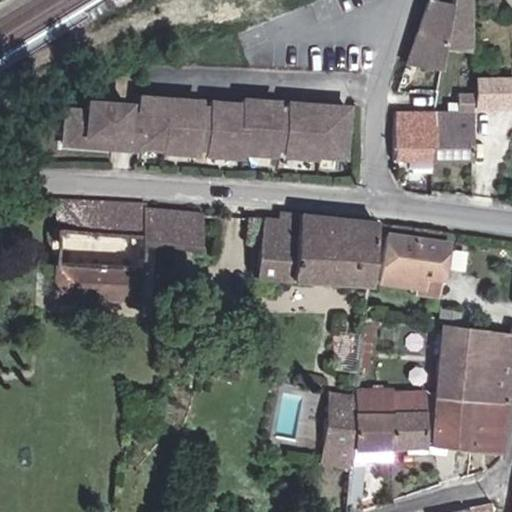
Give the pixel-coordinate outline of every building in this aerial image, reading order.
[(452,0),(430,0),(424,21),(438,22),(441,11),(450,11),(452,0)] [(472,13),(450,11),(443,50),(471,52),(472,13)] [(511,73),(478,73),(477,106),(511,106),(511,73)] [(455,114),(431,113),(429,159),(472,161),(474,96),(456,95),(455,114)] [(279,127),(281,101),(248,99),(247,104),(216,102),(214,127),(202,126),(204,102),(145,98),(143,123),(130,122),(131,106),(69,102),(67,136),(89,137),(88,147),(142,150),(142,148),(167,149),(167,152),(200,154),(201,148),(212,148),(212,154),(245,156),(245,151),(278,153),(278,147),(290,148),(289,154),(322,156),(322,154),(348,156),(351,106),(292,102),(291,127),(279,127)] [(431,113),(395,112),(393,158),(429,159),(431,113)] [(88,147),(89,137),(67,136),(66,146),(88,147)] [(146,207),(57,201),(55,231),(144,235),(145,210),(146,207)] [(202,215),(145,210),(144,235),(144,245),(200,247),(202,215)] [(279,220),(262,219),(258,271),(366,278),(370,217),(279,212),(279,220)] [(444,245),(385,235),(380,282),(416,286),(416,294),(439,296),(444,245)] [(54,269),(53,299),(140,302),(141,272),(54,269)] [(443,311),(441,325),(456,327),(458,312),(443,311)] [(511,335),(456,327),(441,325),(435,394),(467,399),(506,402),(511,360),(511,335)] [(331,439),(351,441),(354,410),(355,390),(334,388),(331,439)] [(396,394),(355,390),(354,410),(394,411),(396,394)] [(467,399),(435,394),(430,449),(460,452),(467,399)] [(460,452),(496,455),(506,402),(467,399),(460,452)] [(351,441),(391,445),(394,411),(354,410),(351,441)] [(394,411),(391,445),(424,448),(427,413),(394,411)] [(328,460),(350,461),(351,441),(331,439),(328,460)] [(391,449),(356,449),(355,458),(391,458),(391,449)] [(350,461),(350,491),(367,491),(369,459),(350,461)] [(488,511),(488,499),(437,511),(488,511)]
